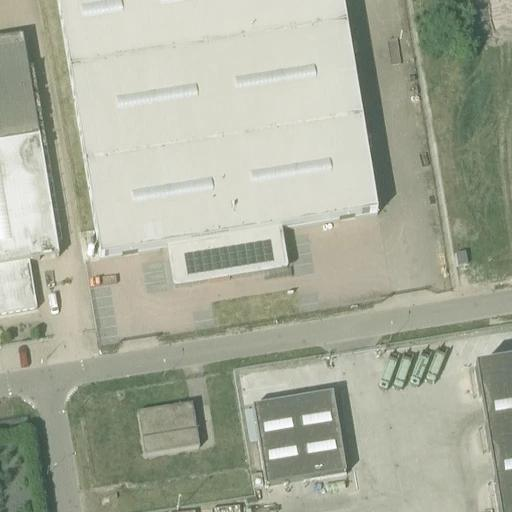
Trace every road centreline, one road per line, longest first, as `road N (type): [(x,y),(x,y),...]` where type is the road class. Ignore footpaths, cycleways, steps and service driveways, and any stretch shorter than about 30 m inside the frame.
road 1 (unclassified): [(46,377),(511,303)]
road 2 (track): [(402,0),(430,317)]
road 3 (unknown): [(346,330),(384,485),(381,505),(368,511)]
road 4 (unclassified): [(68,511),(46,377)]
